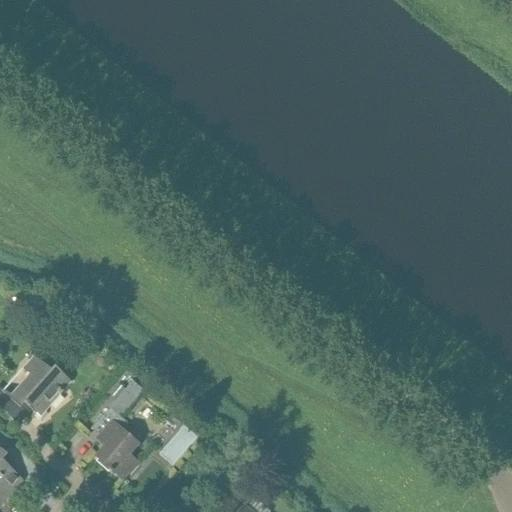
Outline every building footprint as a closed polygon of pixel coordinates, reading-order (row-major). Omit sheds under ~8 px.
[(70,384),(67,381),(53,368),(49,372),(36,361),(25,373),(28,376),(9,398),(0,389),(0,410),(18,426),(31,411),(40,418),(70,384)] [(111,407),(92,428),(100,435),(109,443),(106,447),(97,457),(123,480),(139,463),(131,456),(139,446),(123,431),(126,427),(129,423),(119,415),(143,389),(134,381),(125,391),(117,401),(111,407)] [(125,391),(119,385),(110,395),(117,401),(125,391)] [(191,443),(179,433),(166,448),(178,458),(191,443)] [(0,501),(8,492),(10,493),(21,481),(0,462),(5,457),(0,452),(0,501)] [(254,483),(242,484),(243,492),(255,491),(254,483)]
